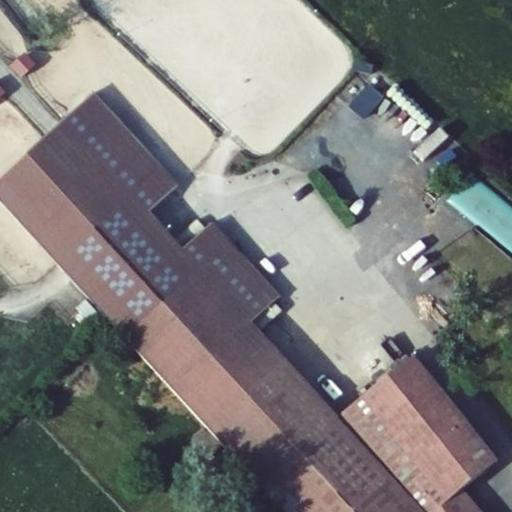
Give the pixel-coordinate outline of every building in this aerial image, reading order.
[(175,186),(105,110),(75,138),(145,214),(175,186)] [(122,334),(194,268),(145,214),(75,138),(2,202),(122,334)] [(225,239),(208,221),(179,248),(196,266),(222,242),(225,239)] [(225,239),(222,242),(243,268),(268,303),(276,294),(225,239)] [(196,266),(194,268),(245,323),(268,303),(243,268),(222,242),(196,266)] [(122,334),(258,483),(332,419),(245,323),(194,268),(122,334)] [(406,355),(345,408),(433,511),(488,511),(468,490),(502,458),(406,355)] [(433,511),(345,408),(332,419),(258,483),(284,511),(433,511)]
